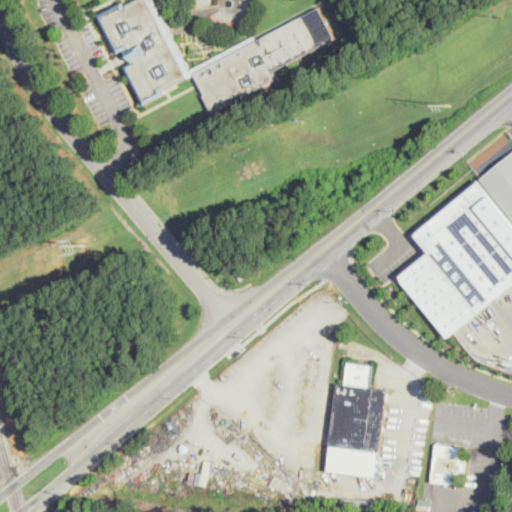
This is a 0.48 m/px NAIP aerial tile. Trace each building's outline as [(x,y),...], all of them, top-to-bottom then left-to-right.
[(155,0),(191,69),(256,36),(258,40),(321,7),(337,39),(275,71),(279,79),(214,113),(205,95),(206,95),(196,74),(165,90),(167,94),(146,105),(126,66),(134,62),(129,54),(127,49),(119,53),(99,15),(124,2),(126,5),(135,0),(155,0)] [(511,216),(482,180),(511,154),(511,216)] [(398,273),(450,337),(511,286),(511,221),(477,179),(411,234),(425,251),(398,273)] [(375,366),(372,388),(391,390),(382,452),(381,452),(378,477),(329,471),(332,446),(332,445),(340,384),(346,384),(349,362),(375,366)] [(468,448),(465,486),(433,483),(436,445),(468,448)] [(321,511),(322,498),(392,500),(392,511),(321,511)]
